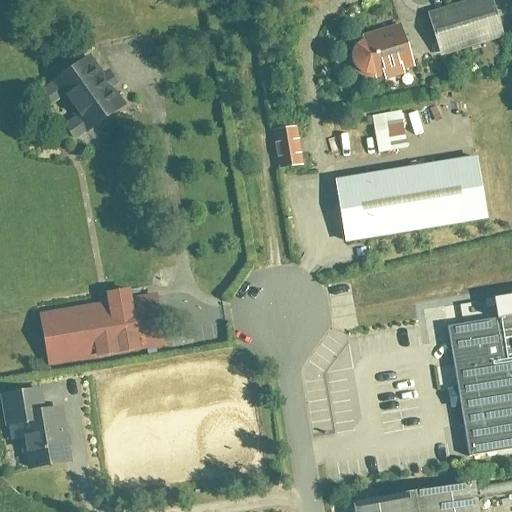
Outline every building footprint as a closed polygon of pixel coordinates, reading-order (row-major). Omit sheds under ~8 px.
[(475,0),(425,15),(438,58),(503,38),(491,0),(475,0)] [(364,77),(373,79),(384,76),(385,80),(406,74),(404,70),(412,68),(400,26),(364,36),(363,37),(356,41),(350,49),(350,58),(352,65),(357,71),(364,77)] [(79,62),(42,91),(77,135),(114,107),(79,62)] [(340,185),(348,239),(492,218),(486,179),(483,163),(340,185)] [(94,291),(97,308),(35,318),(44,368),(158,349),(149,299),(121,303),(118,287),(94,291)] [(458,421),(465,462),(511,454),(511,308),(440,321),(454,395),(458,421)] [(0,393),(0,399),(15,470),(62,460),(46,384),(0,393)] [(342,503),(343,511),(466,511),(462,483),(342,503)]
